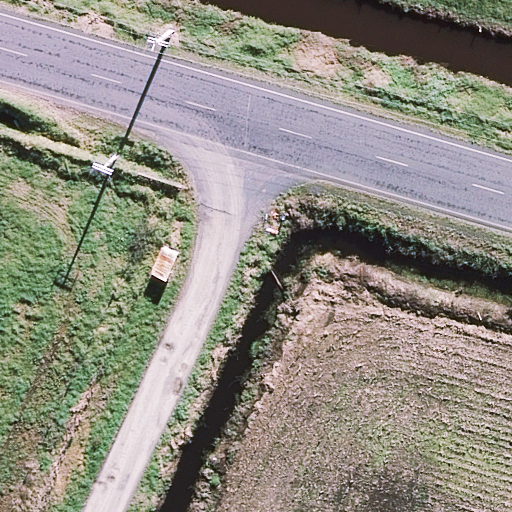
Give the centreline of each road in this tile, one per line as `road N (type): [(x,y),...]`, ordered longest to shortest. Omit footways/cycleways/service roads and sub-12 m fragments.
road 1 (unclassified): [(0,43),(511,193)]
road 2 (track): [(81,511),(271,121)]
